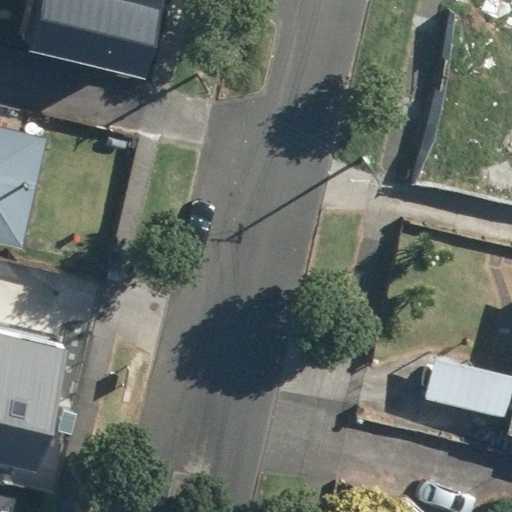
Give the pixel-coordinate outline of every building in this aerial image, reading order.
[(147,73),(161,0),(19,0),(10,46),(147,73)] [(511,10),(503,8),(471,145),(507,153),(498,190),(511,193),(511,10)] [(49,150),(0,138),(0,254),(23,260),(49,150)] [(401,219),(365,212),(339,354),(375,361),(401,219)] [(0,326),(0,464),(34,473),(64,341),(0,326)] [(511,339),(491,429),(511,434),(511,339)] [(415,396),(494,414),(504,370),(425,352),(415,396)] [(0,480),(0,511),(16,511),(23,486),(0,480)]
